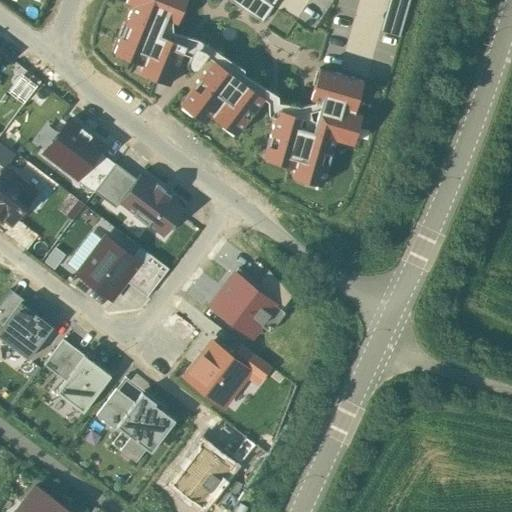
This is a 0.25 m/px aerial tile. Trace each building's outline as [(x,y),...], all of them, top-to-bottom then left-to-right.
[(170,83),(186,44),(160,33),(166,18),(177,22),(185,0),(125,0),(125,1),(133,4),(113,52),(143,64),(140,71),(170,83)] [(231,0),(261,20),(275,0),(231,0)] [(408,0),(388,0),(380,30),(399,35),(408,0)] [(226,68),(213,59),(180,103),(205,122),(211,115),(236,134),(264,97),(251,88),(248,92),(223,73),(226,68)] [(291,176),(322,184),(335,139),(352,144),(361,113),(354,111),(363,80),(319,67),(310,98),(320,101),(312,130),(290,123),(291,118),(276,113),(263,157),(294,166),(291,176)] [(99,144),(69,121),(46,151),(76,174),(95,149),(99,144)] [(114,164),(95,149),(76,174),(74,176),(93,191),(94,191),(114,164)] [(115,207),(118,202),(136,178),(115,162),(114,164),(94,191),(115,207)] [(35,191),(4,168),(0,174),(0,214),(11,223),(35,191)] [(185,206),(140,173),(136,178),(118,202),(163,236),(185,206)] [(76,275),(111,300),(126,280),(140,261),(105,235),(76,275)] [(142,263),(140,261),(126,280),(147,296),(168,268),(149,254),(142,263)] [(219,293),(210,304),(252,335),(276,303),(260,292),(264,287),(238,267),(228,280),(230,282),(221,294),(219,293)] [(0,301),(0,325),(1,326),(20,301),(41,317),(43,313),(10,289),(0,301)] [(41,317),(20,301),(1,326),(0,327),(0,337),(28,359),(53,326),(41,317)] [(43,364),(64,379),(84,354),(63,338),(43,364)] [(249,368),(212,340),(187,376),(224,403),(249,368)] [(111,374),(84,354),(64,379),(56,391),(83,411),(111,374)] [(116,425),(134,401),(116,387),(96,414),(115,429),(117,426),(116,425)] [(156,402),(142,391),(134,401),(116,425),(117,426),(151,451),(175,419),(154,404),(156,402)] [(201,503),(231,465),(202,442),(172,479),(201,503)] [(66,511),(68,510),(34,485),(13,511),(66,511)]
